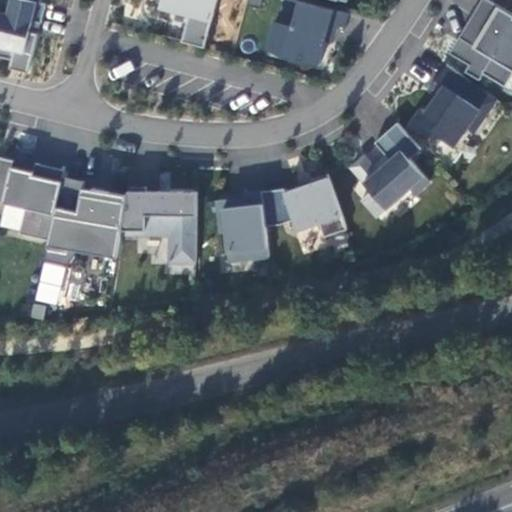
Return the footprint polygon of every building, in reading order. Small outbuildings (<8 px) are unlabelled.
[(41,2),(33,0),(0,0),(0,55),(12,59),(11,67),(29,72),(47,3),(41,2)] [(163,0),(163,3),(190,11),(182,41),(205,47),(217,0),(163,0)] [(350,11),(307,0),(286,0),(280,21),(293,26),(286,52),(322,62),(332,24),(346,27),(350,11)] [(511,12),(491,0),(482,0),(473,15),(476,16),(453,53),(471,64),(467,71),(481,80),(485,73),(507,86),(511,76),(511,12)] [(498,98),(448,64),(429,90),(438,96),(426,113),(439,122),(434,130),(455,145),(468,127),(475,131),(498,98)] [(365,154),(352,166),(372,190),(362,199),(379,217),(411,188),(417,193),(431,181),(411,158),(422,148),(399,122),(377,141),(387,153),(376,164),(365,154)] [(15,160),(0,156),(0,200),(27,207),(21,233),(50,239),(65,176),(66,169),(37,162),(34,170),(14,165),(15,160)] [(285,187),(263,190),(267,225),(283,223),(295,218),(299,229),(321,222),(325,236),(348,228),(329,173),(298,182),(300,187),(286,191),(285,187)] [(86,180),(65,176),(48,248),(68,252),(68,248),(77,250),(97,189),(94,188),(93,194),(83,192),(86,180)] [(131,186),(129,194),(122,233),(172,233),(171,261),(197,261),(199,191),(147,190),(147,186),(131,186)] [(129,194),(97,189),(77,250),(118,256),(122,233),(129,194)] [(263,190),(246,192),(247,197),(219,200),(223,231),(228,230),(232,260),(270,255),(267,225),(263,190)] [(35,301),(57,305),(63,265),(42,261),(35,301)]
